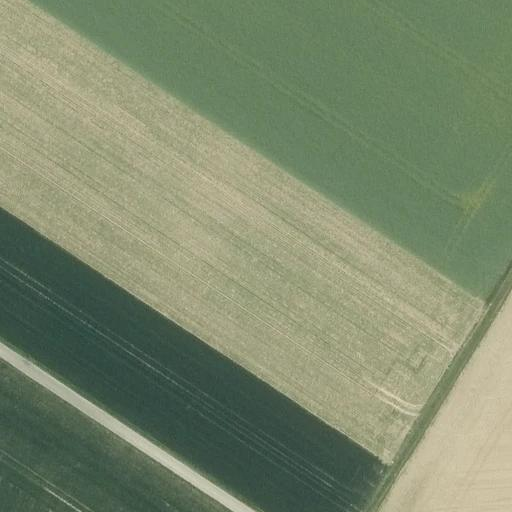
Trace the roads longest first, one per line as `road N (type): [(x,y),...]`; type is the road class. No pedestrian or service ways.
road 1 (track): [(231,511),(0,356)]
road 2 (track): [(511,275),(368,511)]
